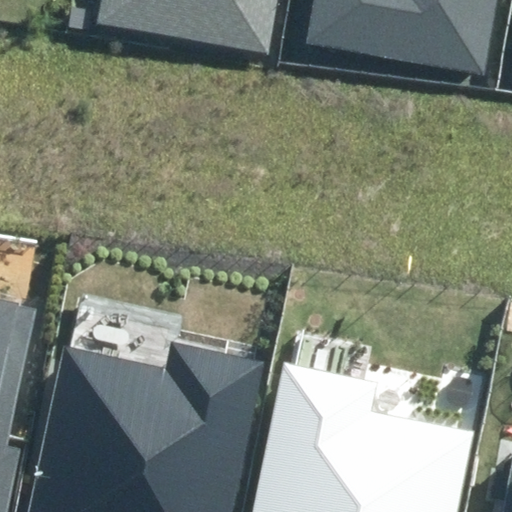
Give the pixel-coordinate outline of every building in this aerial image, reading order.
[(102,0),(98,22),(271,53),(280,0),(102,0)] [(317,0),(310,44),(484,74),(497,0),(317,0)] [(0,511),(10,511),(23,449),(10,446),(39,306),(0,297),(0,511)] [(234,511),(265,360),(171,341),(166,368),(64,348),(30,511),(234,511)] [(251,511),(456,511),(473,431),(368,410),(374,380),(281,362),(251,511)]
